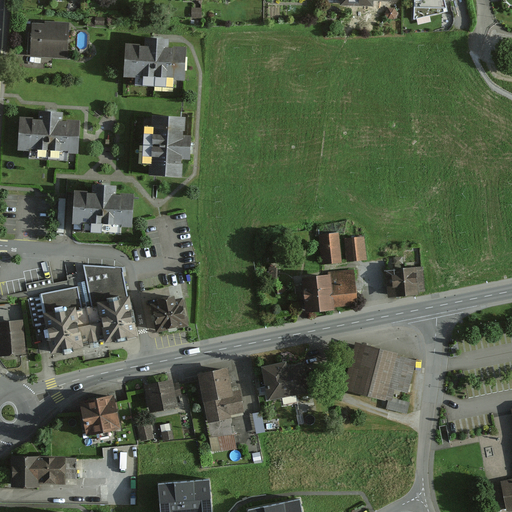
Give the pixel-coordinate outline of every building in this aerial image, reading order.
[(391,0),(340,0),(340,8),(373,9),(373,3),(391,3),(391,0)] [(70,25),(32,23),(30,59),(68,61),(70,25)] [(144,42),(144,48),(125,47),(124,82),(185,84),(187,51),(168,51),(168,43),(144,42)] [(81,121),(63,121),(63,113),(39,112),(39,120),(19,119),(17,155),(79,157),(81,121)] [(186,121),(153,120),(151,178),(184,179),(185,164),(191,164),(192,139),(185,139),(186,121)] [(136,199),(117,198),(118,190),(92,188),(91,196),(74,194),(71,228),(134,233),(136,199)] [(340,235),(325,236),(328,263),(343,262),(340,235)] [(365,238),(348,240),(350,260),(367,259),(365,238)] [(123,267),(83,265),(92,307),(82,309),(78,287),(40,295),(47,328),(44,329),(47,341),(50,341),(52,353),(61,351),(62,355),(75,352),(73,349),(82,347),(81,345),(88,344),(89,345),(101,342),(100,340),(106,339),(107,341),(116,339),(117,344),(128,341),(129,337),(137,335),(134,323),(137,322),(134,310),(132,310),(123,267)] [(423,266),(392,268),(394,295),(425,293),(423,266)] [(339,278),(309,281),(313,313),(337,310),(337,306),(361,303),(358,272),(339,274),(339,278)] [(170,305),(161,307),(167,332),(197,325),(191,301),(183,302),(182,297),(169,300),(170,305)] [(28,319),(0,322),(0,324),(2,337),(5,337),(7,355),(32,352),(28,319)] [(355,347),(343,392),(391,404),(394,393),(407,396),(416,362),(355,347)] [(227,362),(197,369),(208,419),(229,415),(228,412),(245,408),(240,386),(233,388),(227,362)] [(286,365),(262,370),(268,401),(308,393),(303,367),(287,370),(286,365)] [(173,376),(144,382),(150,410),(179,404),(177,394),(181,393),(179,379),(174,380),(173,376)] [(115,388),(84,395),(91,426),(122,419),(115,388)] [(150,420),(137,423),(141,440),(153,438),(150,420)] [(64,454),(14,454),(14,480),(64,480),(64,454)] [(207,474),(160,478),(162,511),(163,511),(210,508),(207,474)] [(301,511),(298,494),(251,505),(252,511),(301,511)]
